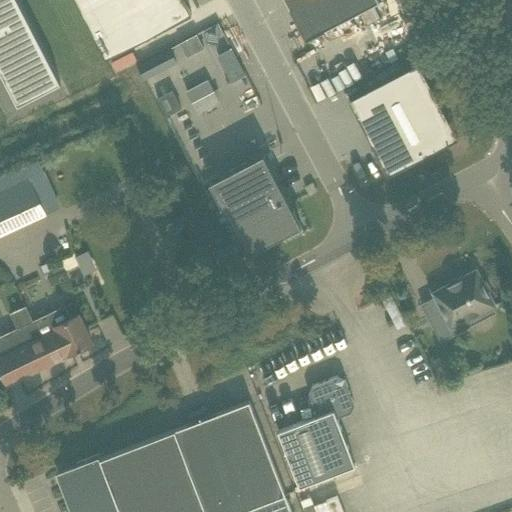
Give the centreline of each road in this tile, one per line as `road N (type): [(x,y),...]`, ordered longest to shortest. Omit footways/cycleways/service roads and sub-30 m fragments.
road 1 (unclassified): [(0,438),(364,232)]
road 2 (unclassified): [(364,232),(240,0)]
road 3 (unclassified): [(511,143),(461,0)]
road 4 (unclassified): [(364,232),(477,173)]
